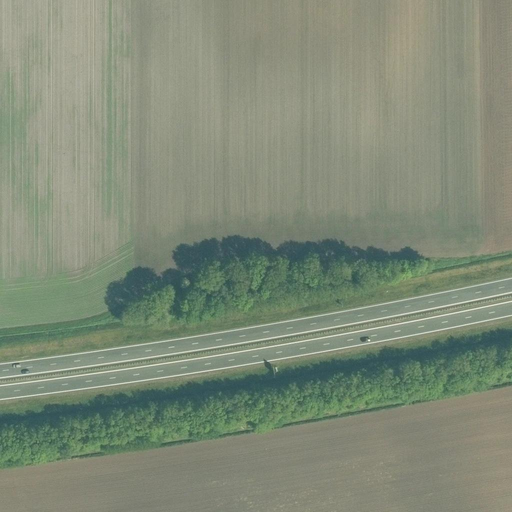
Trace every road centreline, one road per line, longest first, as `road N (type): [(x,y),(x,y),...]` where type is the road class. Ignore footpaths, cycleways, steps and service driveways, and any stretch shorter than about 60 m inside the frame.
road 1 (trunk): [(511,284),(0,371)]
road 2 (trunk): [(0,393),(511,308)]
